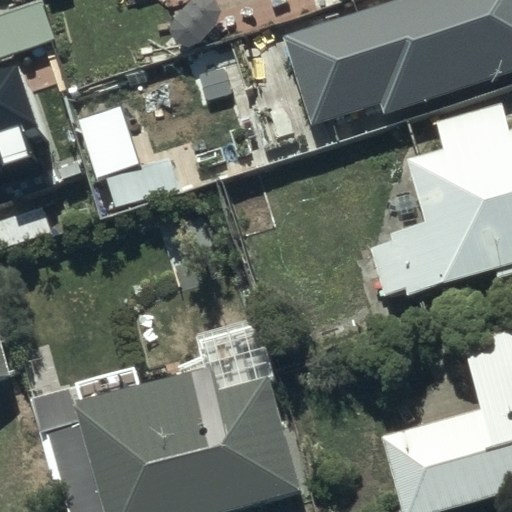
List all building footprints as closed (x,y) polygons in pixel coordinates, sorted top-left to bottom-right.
[(511,0),(417,0),(291,40),(317,125),(387,103),(392,118),(511,80),(511,0)] [(50,142),(24,66),(0,74),(0,174),(38,161),(33,148),(50,142)] [(511,140),(503,111),(437,130),(445,157),(409,168),(429,233),(371,250),(386,302),(408,295),(410,301),(498,277),(501,286),(511,282),(511,140)] [(0,388),(14,384),(0,323),(0,388)] [(511,335),(465,348),(483,419),(385,444),(400,511),(482,511),(511,504),(511,335)] [(77,394),(82,415),(76,417),(103,511),(283,511),(304,506),(270,389),(221,403),(215,379),(140,399),(134,378),(77,394)]
